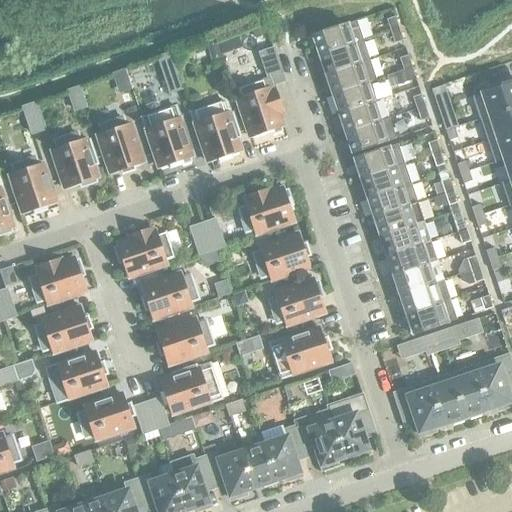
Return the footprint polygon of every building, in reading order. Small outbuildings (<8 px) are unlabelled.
[(386,19),(390,31),(399,28),(395,16),(386,19)] [(316,56),(317,56),(363,40),(357,20),(312,35),(319,55),(316,56)] [(249,25),(252,36),(265,32),(262,21),(249,25)] [(399,28),(390,31),(394,43),(403,40),(399,28)] [(208,50),(217,47),(214,38),(205,41),(208,50)] [(326,74),(370,60),(363,40),(317,56),(319,55),(326,74)] [(269,85),(284,80),(273,48),(260,53),(268,78),(238,88),(241,97),(236,99),(249,136),(270,129),(271,133),(281,130),(279,126),(283,125),(279,113),(281,112),(274,89),(271,90),(269,85)] [(161,59),(171,91),(183,87),(173,55),(161,59)] [(399,58),(403,69),(412,67),(408,55),(399,58)] [(332,94),(376,79),(370,60),(326,74),(332,94)] [(412,67),(403,69),(407,81),(416,78),(412,67)] [(501,86),(472,96),(479,119),(511,108),(511,78),(500,83),(501,86)] [(339,113),(373,102),(366,82),(332,94),(339,113)] [(69,91),(74,110),(87,106),(81,87),(69,91)] [(412,97),(416,108),(425,106),(421,94),(412,97)] [(190,112),(204,154),(206,161),(241,150),(236,137),(239,136),(231,113),(229,114),(224,101),(190,112)] [(345,132),(379,121),(373,102),(339,113),(345,132)] [(23,107),(31,133),(44,128),(35,103),(23,107)] [(425,106),(416,108),(420,120),(429,117),(425,106)] [(511,108),(479,119),(487,141),(511,132),(511,108)] [(145,129),(155,159),(158,167),(179,160),(180,164),(190,161),(188,157),(192,155),(179,118),(174,120),(171,111),(147,119),(150,128),(145,129)] [(97,135),(107,165),(109,173),(143,161),(131,124),(125,125),(123,117),(99,125),(102,133),(97,135)] [(451,117),(442,121),(445,130),(454,127),(451,117)] [(349,153),(352,152),(352,153),(396,138),(389,118),(379,121),(345,132),(351,151),(349,152),(349,153)] [(454,127),(445,130),(448,140),(457,137),(454,127)] [(51,151),(61,180),(64,188),(85,181),(86,185),(96,182),(94,178),(98,177),(93,164),(96,163),(88,140),(86,141),(85,139),(80,141),(77,132),(53,140),(56,149),(51,151)] [(511,132),(487,141),(494,162),(511,156),(511,132)] [(427,143),(431,154),(440,152),(436,140),(427,143)] [(398,143),(354,158),(360,178),(358,179),(361,179),(405,164),(398,143)] [(440,152),(431,154),(435,166),(444,163),(440,152)] [(511,156),(494,162),(494,163),(503,160),(510,180),(501,183),(501,184),(511,180),(511,156)] [(9,175),(19,205),(21,213),(55,201),(43,164),(38,165),(35,157),(11,165),(14,173),(9,175)] [(465,161),(456,164),(459,174),(468,171),(465,161)] [(405,164),(361,179),(367,198),(411,183),(405,164)] [(468,171),(459,174),(463,183),(472,180),(468,171)] [(440,181),(444,193),(453,190),(449,178),(440,181)] [(511,180),(501,184),(508,205),(511,204),(511,180)] [(411,183),(367,198),(373,217),(418,202),(411,183)] [(0,230),(2,234),(11,231),(10,227),(13,226),(0,189),(0,188),(0,230)] [(254,229),(256,234),(293,222),(286,200),(290,199),(287,190),(283,191),(282,188),(269,192),(269,189),(245,197),(246,200),(244,200),(246,205),(237,208),(245,232),(254,229)] [(453,190),(444,193),(448,205),(457,202),(453,190)] [(418,202),(373,217),(380,236),(424,221),(418,202)] [(479,204),(471,207),(474,217),(483,214),(479,204)] [(483,214),(474,217),(477,227),(486,224),(483,214)] [(453,220),(457,232),(466,229),(462,217),(453,220)] [(214,220),(202,224),(211,249),(223,245),(214,220)] [(424,221),(380,236),(386,256),(431,241),(424,221)] [(199,253),(211,249),(202,224),(190,228),(199,253)] [(128,277),(166,264),(164,259),(173,256),(165,233),(156,235),(154,230),(152,231),(151,228),(128,236),(129,239),(117,243),(118,246),(114,248),(117,257),(121,256),(128,277)] [(470,241),(466,229),(457,232),(461,244),(470,241)] [(271,280),(301,270),(309,267),(297,233),(260,246),(261,251),(253,254),(261,278),(269,275),(271,280)] [(431,241),(386,256),(393,275),(437,260),(431,241)] [(494,247),(485,250),(488,260),(497,257),(494,247)] [(466,259),(470,270),(479,267),(475,256),(466,259)] [(497,257),(488,260),(492,270),(500,267),(497,257)] [(45,299),(47,304),(85,292),(77,270),(81,269),(78,260),(74,261),(73,258),(61,262),(60,259),(37,267),(38,270),(36,270),(37,275),(29,278),(37,302),(45,299)] [(437,260),(393,275),(399,294),(444,279),(437,260)] [(479,267),(470,270),(474,282),(483,279),(479,267)] [(142,285),(149,308),(153,319),(191,307),(189,302),(198,299),(190,275),(181,278),(179,273),(142,285)] [(286,325),(316,315),(324,313),(317,291),(321,290),(317,281),(313,282),(312,279),(275,291),(277,296),(268,299),(276,323),(285,320),(286,325)] [(444,279),(399,294),(406,314),(440,302),(450,299),(444,279)] [(6,289),(0,291),(0,312),(2,319),(14,315),(6,289)] [(479,298),(483,310),(492,307),(488,295),(479,298)] [(440,302),(406,314),(412,333),(410,334),(412,333),(413,334),(447,322),(457,319),(450,299),(440,302)] [(53,353),(83,343),(91,340),(79,306),(41,319),(43,324),(34,327),(43,351),(51,348),(53,353)] [(157,331),(164,353),(168,365),(206,352),(204,347),(213,344),(205,320),(196,323),(194,318),(157,331)] [(477,318),(437,332),(442,350),(459,344),(458,341),(482,333),(477,318)] [(269,344),(281,378),(330,361),(318,327),(269,344)] [(442,350),(437,332),(395,346),(400,360),(425,352),(426,355),(442,350)] [(258,336),(235,344),(239,357),(242,356),(245,366),(252,363),(249,353),(262,349),(258,336)] [(106,386),(102,374),(94,352),(45,368),(57,402),(106,386)] [(511,383),(511,366),(508,354),(450,373),(466,420),(480,415),(479,411),(497,405),(498,409),(511,404),(511,403),(506,385),(511,383)] [(21,379),(34,375),(36,369),(33,360),(16,366),(21,379)] [(173,376),(160,380),(172,414),(221,398),(209,364),(196,368),(195,366),(172,373),(173,376)] [(13,366),(0,370),(0,384),(17,379),(13,366)] [(450,373),(393,393),(402,420),(414,416),(420,435),(434,431),(433,427),(451,421),(452,425),(466,420),(450,373)] [(86,411),(77,414),(85,438),(94,435),(95,440),(133,427),(121,393),(84,406),(86,411)] [(362,394),(327,405),(328,409),(332,421),(344,457),(353,453),(355,457),(369,453),(362,434),(374,430),(365,402),(362,394)] [(158,399),(146,403),(155,428),(167,424),(158,399)] [(240,400),(225,405),(229,416),(244,411),(240,400)] [(143,432),(155,428),(146,403),(134,407),(143,432)] [(328,409),(294,421),(295,425),(305,453),(315,449),(322,468),(336,464),(334,460),(344,457),(332,421),(328,409)] [(191,417),(179,421),(181,428),(188,431),(195,429),(191,417)] [(286,436),(264,444),(276,479),(285,476),(286,480),(300,476),(294,456),(305,453),(295,425),(283,429),(286,436)] [(0,433),(0,471),(13,468),(11,463),(20,460),(12,436),(3,439),(1,434),(0,433)] [(264,444),(241,451),(253,487),(261,484),(263,488),(278,483),(276,479),(264,444)] [(74,456),(77,466),(92,461),(89,451),(74,456)] [(216,452),(204,456),(214,483),(224,480),(231,499),(245,494),(243,490),(253,487),(241,451),(219,459),(216,452)] [(192,456),(169,464),(185,510),(194,507),(195,511),(209,506),(203,487),(214,483),(204,456),(193,460),(192,456)] [(148,475),(136,479),(145,506),(156,503),(159,511),(178,511),(185,510),(169,464),(161,466),(158,472),(160,478),(150,482),(148,475)] [(126,490),(104,497),(109,511),(135,511),(134,510),(145,506),(136,479),(124,483),(126,490)] [(109,511),(104,497),(82,505),(84,511),(109,511)]
